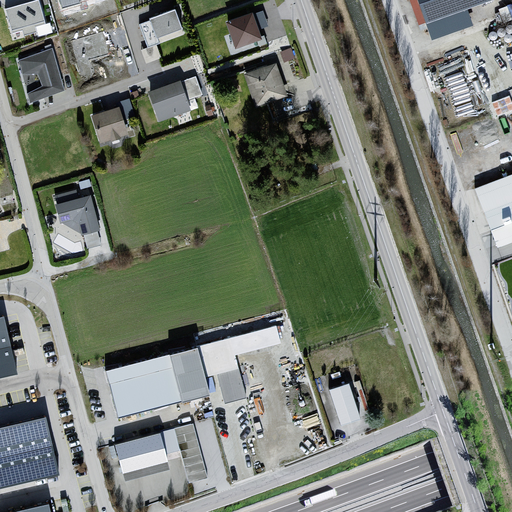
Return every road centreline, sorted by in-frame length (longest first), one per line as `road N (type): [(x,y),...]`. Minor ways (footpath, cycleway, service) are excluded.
road 1 (residential): [(301,0),(442,411)]
road 2 (residential): [(388,0),(511,356)]
road 3 (tertiary): [(442,411),(184,511)]
road 4 (residential): [(104,511),(46,273)]
road 5 (motorway): [(511,430),(294,511)]
road 6 (residential): [(46,273),(0,95)]
road 7 (motorway): [(380,511),(511,462)]
